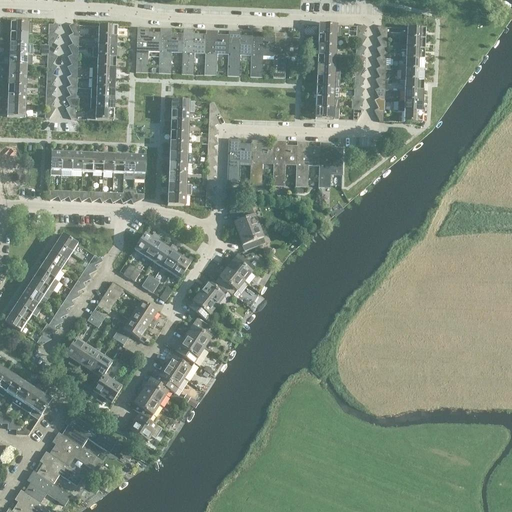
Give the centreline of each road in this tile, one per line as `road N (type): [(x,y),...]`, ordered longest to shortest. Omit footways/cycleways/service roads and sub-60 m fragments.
road 1 (residential): [(216,234),(222,129),(367,134),(371,22),(0,4)]
road 2 (residential): [(0,206),(166,212),(216,234)]
road 3 (residential): [(112,415),(216,234)]
